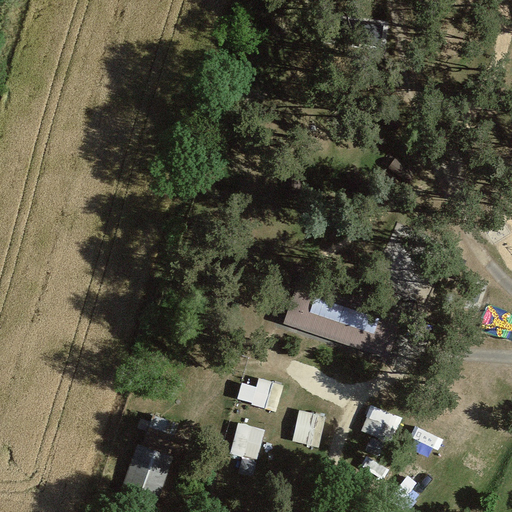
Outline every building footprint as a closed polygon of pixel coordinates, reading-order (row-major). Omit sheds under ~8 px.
[(333,341),(385,360),(403,309),(301,273),(283,323),(333,341)] [(240,397),(280,406),(285,384),(245,375),(240,397)] [(374,404),(366,426),(392,436),(401,413),(374,404)] [(323,439),(328,412),(301,408),(296,435),(323,439)] [(235,449),(261,454),(267,426),(241,421),(235,449)] [(486,431),(473,453),(491,464),(505,443),(486,431)] [(136,432),(116,508),(130,511),(141,511),(160,439),(136,432)]
